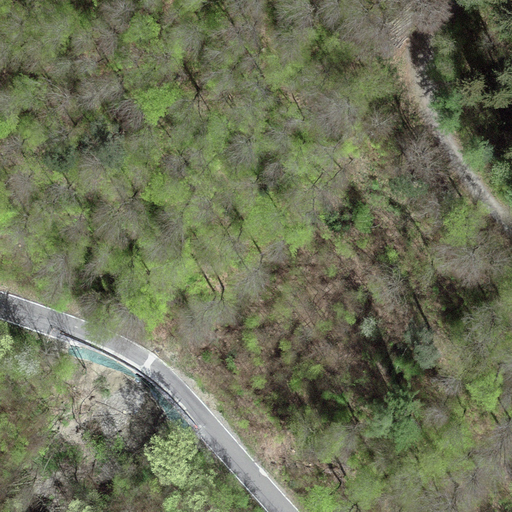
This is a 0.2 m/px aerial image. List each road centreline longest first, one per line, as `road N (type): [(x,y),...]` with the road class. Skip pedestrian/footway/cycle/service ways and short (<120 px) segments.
road 1 (tertiary): [(0,303),(110,343),(167,378),(283,511)]
road 2 (track): [(460,0),(429,51),(428,102),(450,154),(511,227)]
